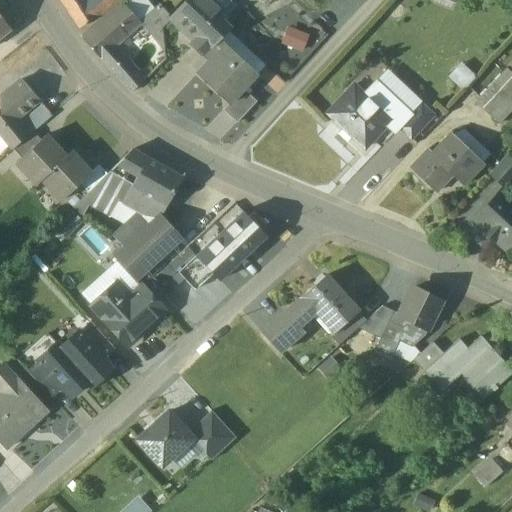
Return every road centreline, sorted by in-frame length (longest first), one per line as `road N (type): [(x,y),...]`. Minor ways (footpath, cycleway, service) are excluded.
road 1 (residential): [(326,216),(8,511)]
road 2 (residential): [(326,216),(511,300)]
road 3 (residential): [(159,137),(326,216)]
road 4 (residential): [(159,137),(103,91),(39,0)]
